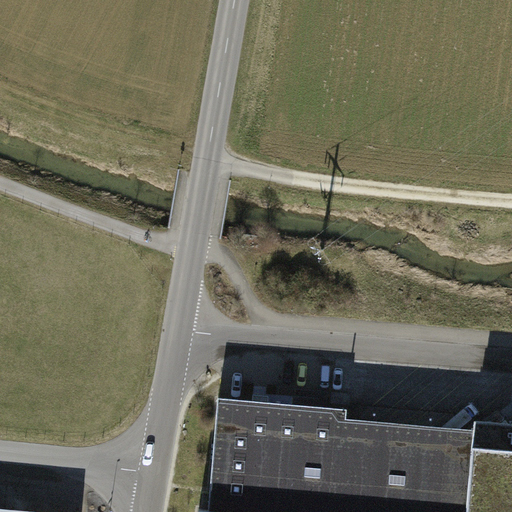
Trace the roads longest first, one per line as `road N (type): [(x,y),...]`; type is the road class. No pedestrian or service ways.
road 1 (track): [(0,185),(222,259),(265,322),(511,340)]
road 2 (tertiary): [(236,0),(155,474)]
road 3 (track): [(209,160),(297,181),(511,201)]
road 4 (residential): [(0,458),(155,474)]
